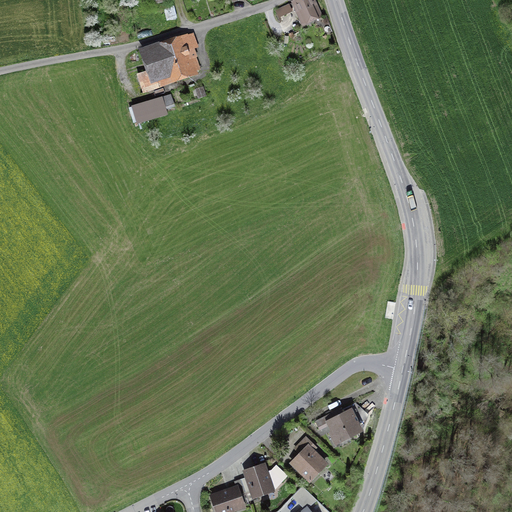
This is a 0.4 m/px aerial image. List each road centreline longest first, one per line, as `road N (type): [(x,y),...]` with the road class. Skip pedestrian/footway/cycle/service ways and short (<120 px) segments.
road 1 (tertiary): [(402,369),(417,290),(416,239),(336,0)]
road 2 (residential): [(0,75),(119,52),(279,0)]
road 3 (residential): [(186,485),(348,369),(402,369)]
road 4 (tertiary): [(363,511),(402,369)]
